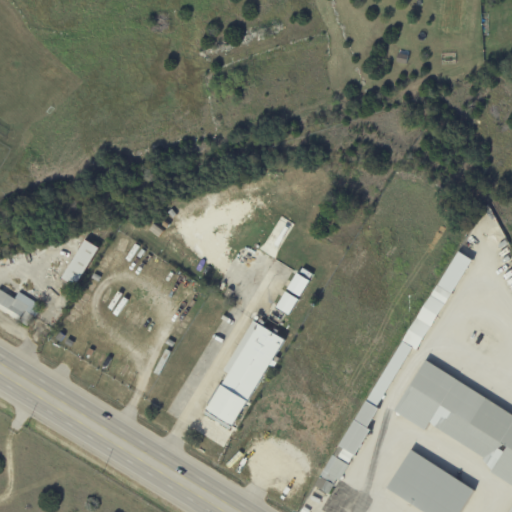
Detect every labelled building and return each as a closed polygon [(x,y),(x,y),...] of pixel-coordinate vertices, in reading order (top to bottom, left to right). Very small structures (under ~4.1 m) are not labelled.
[(75,287),(98,248),(85,240),(62,279),(75,287)] [(312,274),(299,268),(288,290),(302,296),(312,274)] [(18,292),(15,299),(0,290),(0,310),(29,327),(41,305),(18,292)] [(276,307),(289,315),(298,299),(285,292),(276,307)] [(225,371),(227,372),(204,416),(232,431),(268,363),(272,366),(286,339),(251,321),(225,371)] [(392,409),(511,484),(511,415),(423,360),(392,409)] [(407,450),(474,492),(461,511),(421,511),(383,488),(407,450)] [(329,495),(347,464),(331,455),(314,486),(329,495)]
